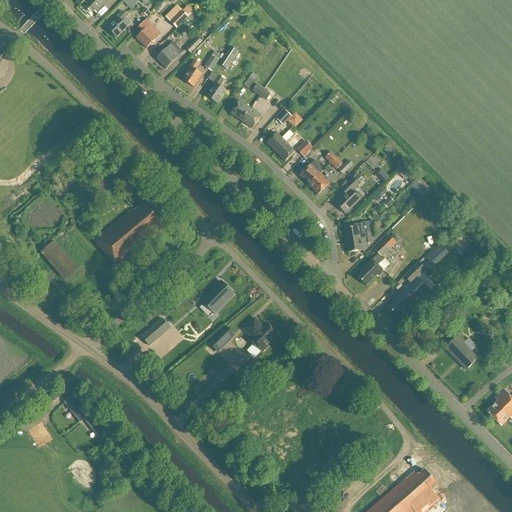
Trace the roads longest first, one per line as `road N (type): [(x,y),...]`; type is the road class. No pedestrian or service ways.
road 1 (track): [(17,37),(129,145),(209,241),(199,259),(0,413)]
road 2 (unclassified): [(257,511),(130,382),(0,285)]
road 3 (residential): [(331,279),(336,262),(327,224),(262,156),(156,82)]
road 4 (track): [(209,241),(272,294),(405,433)]
road 5 (tertiary): [(331,279),(147,94)]
road 6 (tertiary): [(511,465),(331,279)]
